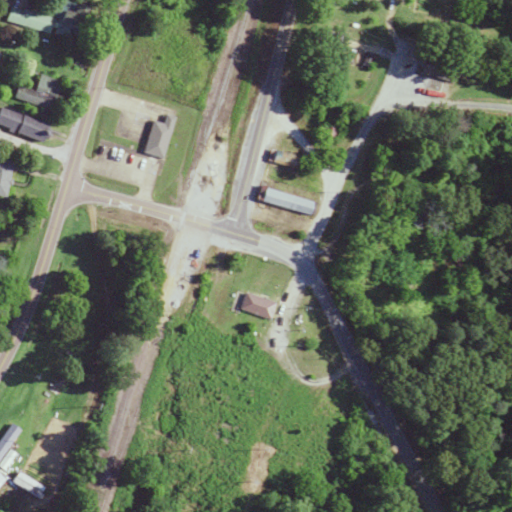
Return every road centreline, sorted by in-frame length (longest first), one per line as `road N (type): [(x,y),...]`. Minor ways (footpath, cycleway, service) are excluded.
road 1 (tertiary): [(0,370),(33,297),(121,0)]
road 2 (tertiary): [(436,511),(303,260),(233,236)]
road 3 (residential): [(511,109),(379,102),(303,260)]
road 4 (residential): [(233,236),(294,0)]
road 5 (tertiary): [(233,236),(67,187)]
